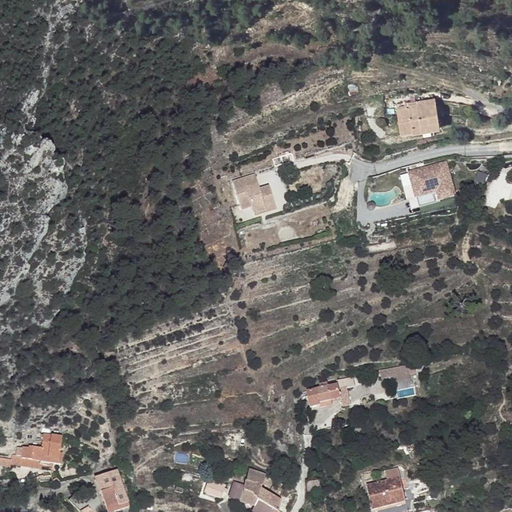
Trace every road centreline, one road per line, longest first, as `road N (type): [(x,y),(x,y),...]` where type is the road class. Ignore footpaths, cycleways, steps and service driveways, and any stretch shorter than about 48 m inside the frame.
road 1 (residential): [(511,140),(372,168)]
road 2 (unknown): [(291,511),(317,427),(337,403)]
